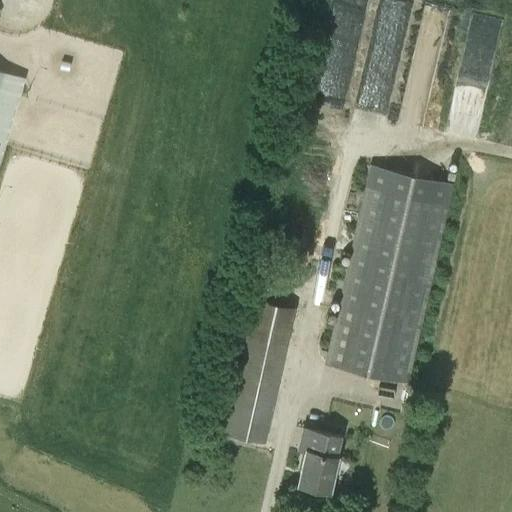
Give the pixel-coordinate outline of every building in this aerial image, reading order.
[(447,10),(425,5),(401,130),(423,134),(447,10)] [(0,153),(23,76),(0,69),(0,153)] [(356,119),(375,126),(383,106),(369,101),(372,92),(367,90),(356,119)] [(407,381),(451,183),(369,164),(325,363),(407,381)] [(256,298),(247,335),(226,432),(264,441),(294,306),(256,298)] [(299,448),(306,450),(298,483),(329,490),(337,456),(336,455),(340,435),(304,427),(299,448)]
